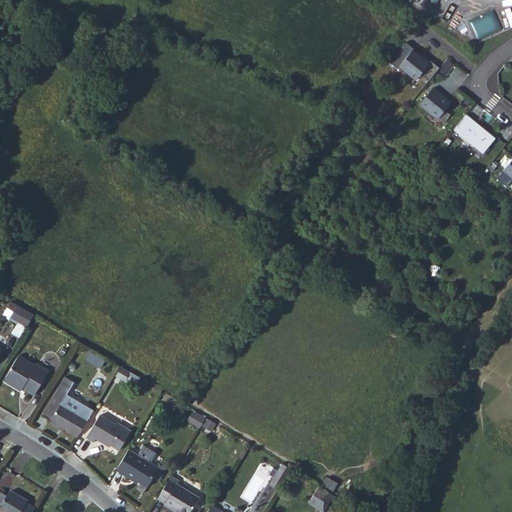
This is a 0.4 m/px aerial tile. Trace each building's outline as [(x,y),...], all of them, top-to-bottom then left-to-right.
[(428,53),(420,47),(404,67),(412,74),(414,71),(430,85),(433,81),(435,82),(437,80),(443,85),(454,72),(445,65),(443,67),(427,55),(428,53)] [(461,64),(452,76),(459,81),(468,70),(461,64)] [(466,106),(448,91),(434,108),(453,123),(466,106)] [(480,117),(468,132),(497,156),(509,141),(480,117)] [(32,317),(17,308),(10,319),(26,328),(29,322),(32,317)] [(33,366),(17,357),(3,382),(20,391),(22,388),(33,395),(48,371),(35,364),(33,366)] [(78,437),(94,410),(67,395),(74,383),(65,378),(42,417),(51,422),(50,424),(60,430),(61,427),(78,437)] [(202,426),(206,415),(192,410),(188,421),(202,426)] [(116,422),(100,413),(87,436),(95,440),(97,437),(103,441),(105,439),(122,448),(132,429),(117,420),(116,422)] [(202,426),(212,431),(216,423),(207,418),(202,426)] [(161,464),(153,459),(158,449),(145,441),(140,451),(131,446),(119,466),(136,476),(137,474),(151,483),(156,475),(155,473),(161,464)] [(163,460),(161,464),(155,473),(162,477),(169,464),(163,460)] [(271,484),(278,488),(289,466),(282,462),(271,484)] [(182,476),(174,472),(161,493),(168,498),(167,500),(174,505),(176,503),(191,511),(202,493),(180,480),(182,476)] [(33,511),(39,503),(31,498),(31,495),(25,491),(19,492),(12,487),(10,490),(3,485),(0,490),(0,499),(4,502),(2,505),(10,510),(12,508),(18,511),(33,511)] [(316,490),(309,502),(324,511),(331,499),(316,490)] [(234,511),(215,501),(208,511),(234,511)]
